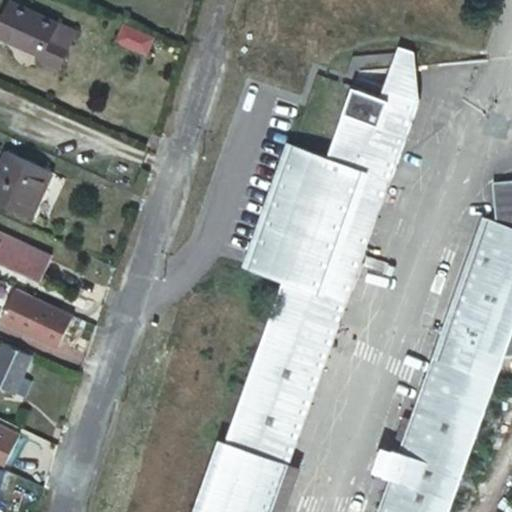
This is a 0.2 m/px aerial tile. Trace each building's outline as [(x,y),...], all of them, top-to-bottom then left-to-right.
[(0,26),(0,36),(40,56),(52,31),(54,26),(10,4),(0,26)] [(155,41),(127,28),(120,43),(148,55),(155,41)] [(52,31),(40,56),(38,61),(58,70),(71,39),(52,31)] [(389,92),(414,102),(407,39),(399,36),(378,99),(386,101),(389,92)] [(269,511),(285,469),(414,102),(389,92),(386,101),(378,99),(349,88),(323,161),(284,147),(244,263),(283,276),(199,511),(269,511)] [(0,164),(0,201),(34,217),(53,175),(5,153),(0,164)] [(511,183),(493,185),(497,222),(484,218),(400,457),(393,455),(385,480),(390,482),(379,511),(450,511),(504,361),(511,360),(511,183)] [(0,261),(49,284),(60,260),(0,231),(0,261)] [(14,287),(0,318),(0,321),(58,347),(73,312),(14,287)] [(0,385),(23,396),(29,382),(20,377),(30,355),(0,341),(0,385)] [(0,466),(15,433),(0,425),(0,466)] [(284,511),(299,474),(285,469),(269,511),(284,511)]
